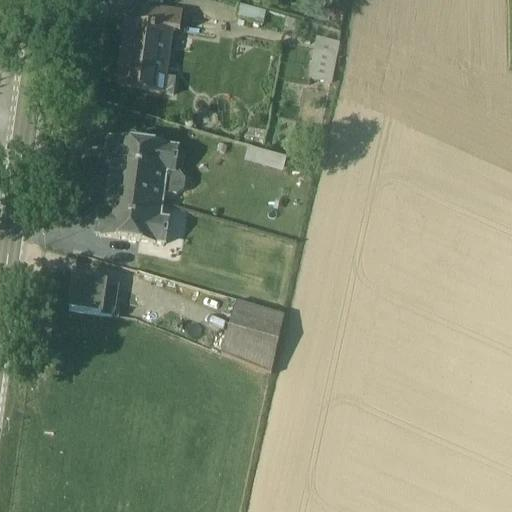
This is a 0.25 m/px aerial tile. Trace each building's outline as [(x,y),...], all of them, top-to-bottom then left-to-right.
[(235,0),(216,0),(223,10),(235,0)] [(264,25),(237,18),(234,31),(261,38),(264,25)] [(177,48),(181,26),(161,22),(140,19),(137,37),(121,36),(112,100),(171,109),(174,93),(166,91),(171,48),(177,48)] [(315,48),(306,91),(331,96),(339,54),(315,48)] [(177,187),(174,186),(177,164),(107,155),(104,178),(110,180),(104,227),(98,226),(95,250),(162,258),(165,235),(158,233),(161,208),(175,209),(182,204),(184,194),(177,187)] [(72,294),(68,325),(111,330),(115,300),(72,294)] [(219,367),(269,388),(282,329),(235,315),(219,367)]
